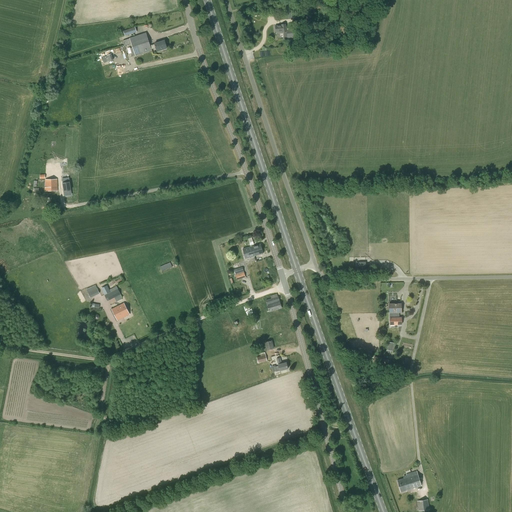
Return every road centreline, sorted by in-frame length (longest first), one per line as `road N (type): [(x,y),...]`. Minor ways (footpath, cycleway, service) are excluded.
road 1 (track): [(0,346),(100,360),(285,286)]
road 2 (unclassified): [(281,275),(184,0)]
road 3 (primary): [(296,270),(207,0)]
road 4 (unclassified): [(315,264),(225,0)]
road 5 (primary): [(383,511),(296,270)]
road 6 (unclassified): [(346,511),(281,275)]
road 7 (unclassified): [(511,277),(329,280),(315,264)]
road 8 (track): [(82,511),(112,357)]
